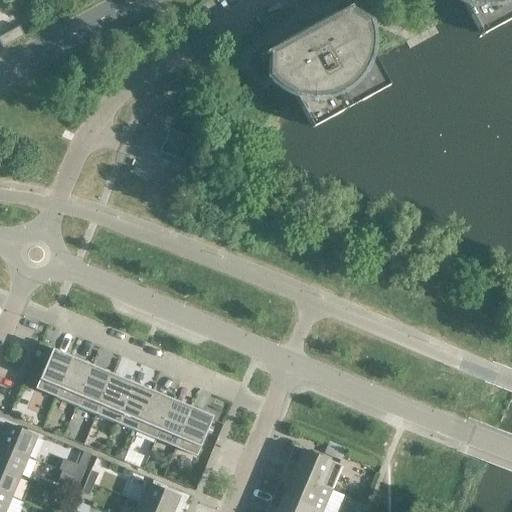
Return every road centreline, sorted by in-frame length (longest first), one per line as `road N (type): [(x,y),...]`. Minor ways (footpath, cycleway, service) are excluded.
road 1 (residential): [(46,234),(75,157),(105,108),(259,0)]
road 2 (residential): [(15,304),(274,411)]
road 3 (tertiary): [(290,364),(55,265)]
road 4 (tertiary): [(511,450),(290,364)]
